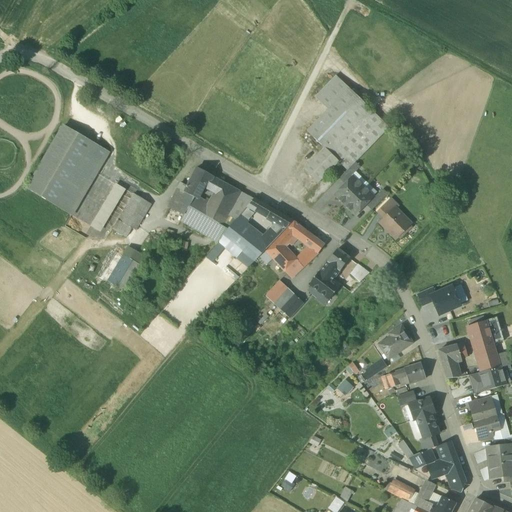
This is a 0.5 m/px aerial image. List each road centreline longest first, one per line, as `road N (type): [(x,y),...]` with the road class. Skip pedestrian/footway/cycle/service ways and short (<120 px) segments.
road 1 (residential): [(0,60),(26,56),(49,66),(371,253),(393,278),(419,335),(471,491)]
road 2 (track): [(511,79),(367,0)]
road 3 (track): [(117,511),(0,417)]
